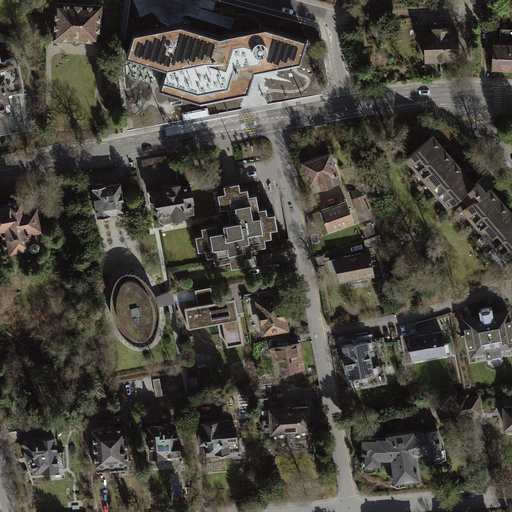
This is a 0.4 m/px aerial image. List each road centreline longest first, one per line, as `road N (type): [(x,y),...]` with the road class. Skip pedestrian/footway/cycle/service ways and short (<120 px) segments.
road 1 (secondary): [(0,170),(279,118)]
road 2 (residential): [(279,118),(318,334)]
road 3 (residential): [(318,334),(403,319),(511,284)]
road 4 (residential): [(318,334),(351,511)]
road 5 (residential): [(351,511),(511,499)]
road 6 (residential): [(264,0),(332,23),(348,105)]
